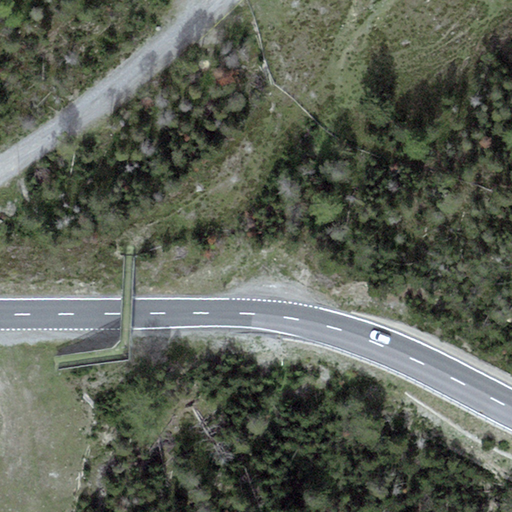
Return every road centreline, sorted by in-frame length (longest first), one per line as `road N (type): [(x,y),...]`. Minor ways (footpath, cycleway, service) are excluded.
road 1 (primary): [(0,313),(291,317),(402,352),(511,407)]
road 2 (unclassified): [(216,0),(0,166)]
